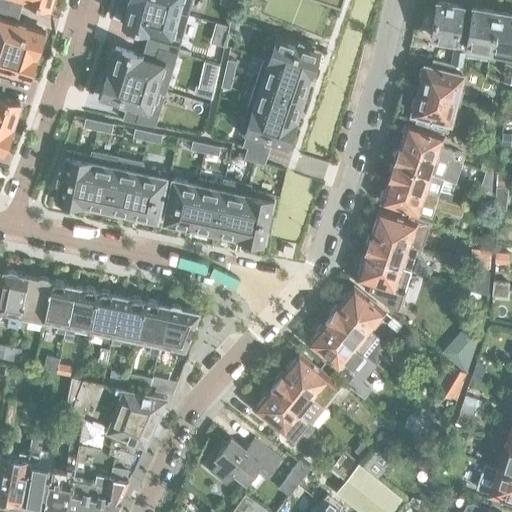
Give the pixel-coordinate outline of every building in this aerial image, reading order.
[(0,0),(0,2),(19,9),(22,0),(32,0),(50,5),(51,1),(54,2),(54,0),(0,0)] [(125,0),(121,18),(123,19),(122,23),(150,30),(146,42),(177,51),(180,38),(184,25),(187,13),(139,0),(125,0)] [(139,0),(187,13),(191,1),(190,0),(139,0)] [(464,50),(465,45),(469,23),(459,21),(462,5),(436,0),(430,35),(455,39),(453,56),(465,59),(466,50),(464,50)] [(0,42),(35,54),(43,28),(16,20),(19,9),(0,2),(0,42)] [(490,49),(497,10),(472,6),(469,23),(465,45),(490,49)] [(490,49),(511,53),(511,13),(497,10),(490,49)] [(230,18),(227,31),(233,33),(236,34),(239,20),(230,18)] [(272,32),(264,57),(310,72),(311,70),(314,61),(317,62),(320,51),(318,50),(318,47),(272,32)] [(0,71),(0,70),(27,79),(35,54),(0,42),(0,71)] [(112,48),(106,67),(109,68),(108,71),(165,89),(169,77),(173,64),(177,51),(146,42),(143,54),(116,46),(114,49),(112,48)] [(456,64),(464,65),(465,59),(453,56),(452,63),(456,64)] [(227,57),(224,71),(233,73),(236,59),(227,57)] [(263,59),(256,81),(302,96),(310,72),(264,57),(263,59)] [(456,64),(452,63),(432,58),(430,65),(425,64),(424,65),(421,66),(416,87),(460,98),(462,89),(459,88),(462,74),(454,71),(456,64)] [(108,71),(100,96),(127,104),(123,118),(130,120),(154,125),(161,101),(165,89),(108,71)] [(224,71),(221,85),(229,87),(233,73),(224,71)] [(504,73),(503,80),(510,81),(511,81),(511,72),(504,71),(504,73)] [(248,103),(248,105),(294,120),(302,96),(256,81),(248,103)] [(196,84),(194,92),(201,95),(204,86),(198,85),(196,84)] [(460,98),(416,87),(411,107),(413,110),(413,111),(417,112),(415,121),(437,128),(439,118),(450,121),(453,106),(458,107),(460,98)] [(0,122),(11,127),(11,126),(12,124),(14,125),(21,106),(18,106),(20,102),(0,95),(0,122)] [(248,105),(239,130),(247,132),(243,143),(248,145),(258,148),(267,151),(271,140),(286,145),(294,120),(248,105)] [(83,125),(97,128),(99,119),(85,116),(83,125)] [(113,122),(99,119),(97,128),(111,131),(113,122)] [(0,150),(2,151),(11,127),(0,122),(0,150)] [(403,135),(401,142),(462,162),(465,153),(453,149),(439,145),(442,135),(407,123),(407,124),(403,126),(401,132),(403,135)] [(133,135),(146,138),(148,130),(135,127),(133,135)] [(456,127),(454,133),(472,140),(474,133),(456,127)] [(148,130),(146,138),(160,141),(162,132),(148,130)] [(204,150),(206,142),(192,139),(191,147),(204,150)] [(220,145),(206,142),(204,150),(218,153),(220,145)] [(395,151),(393,158),(395,161),(444,177),(452,180),(455,181),(459,170),(462,162),(401,142),(399,149),(395,151)] [(246,152),(244,155),(254,159),(258,148),(248,145),(246,152)] [(258,148),(254,159),(264,162),(267,151),(258,148)] [(59,181),(56,197),(68,199),(81,202),(92,154),(90,154),(66,149),(65,151),(62,167),(61,167),(59,166),(56,180),(58,181),(59,181)] [(92,154),(81,202),(83,203),(93,205),(92,207),(104,210),(104,207),(106,207),(115,164),(116,164),(118,155),(91,149),(90,154),(92,154)] [(391,173),(389,180),(450,200),(453,192),(440,188),(444,177),(395,161),(391,163),(389,170),(391,173)] [(481,161),(479,167),(483,169),(490,171),(493,165),(481,161)] [(115,164),(106,207),(108,208),(107,211),(118,213),(119,210),(128,212),(131,213),(140,169),(139,169),(116,164),(115,164)] [(140,169),(131,213),(133,213),(142,215),(142,218),(153,220),(154,218),(156,218),(167,170),(140,165),(139,169),(140,169)] [(500,172),(499,183),(510,184),(511,172),(500,172)] [(172,176),(163,220),(189,225),(198,182),(197,181),(172,176)] [(198,182),(189,225),(213,230),(223,182),(222,182),(198,177),(197,181),(198,182)] [(223,182),(213,230),(238,235),(248,188),(249,188),(250,183),(223,177),(222,182),(223,182)] [(383,189),(380,196),(382,200),(417,211),(431,216),(435,206),(461,215),(465,205),(450,200),(389,180),(386,188),(383,189)] [(479,184),(477,189),(489,193),(490,187),(479,184)] [(499,185),(498,203),(508,203),(509,185),(499,185)] [(248,188),(238,235),(254,239),(264,241),(265,236),(267,225),(268,225),(269,225),(272,212),(271,211),(270,211),(273,195),(274,193),(251,188),(249,188),(248,188)] [(373,219),(370,227),(372,231),(372,232),(421,248),(430,221),(408,214),(407,219),(379,209),(376,218),(373,219)] [(511,227),(497,226),(496,236),(511,237),(511,230),(511,227)] [(293,234),(285,231),(282,240),(290,242),(293,234)] [(367,246),(364,253),(410,268),(410,269),(426,274),(429,266),(420,251),(421,248),(372,232),(371,233),(368,234),(365,242),(367,246)] [(473,248),(472,265),(489,265),(490,249),(473,248)] [(508,252),(495,251),(494,261),(507,262),(508,252)] [(360,266),(357,276),(368,279),(367,284),(386,300),(398,304),(405,283),(410,269),(410,268),(364,253),(364,255),(361,256),(359,264),(360,266)] [(4,270),(0,287),(0,310),(10,312),(7,323),(17,325),(20,310),(28,275),(17,273),(15,270),(9,269),(6,270),(4,270)] [(28,275),(20,310),(28,312),(27,316),(43,319),(51,280),(49,279),(46,277),(41,276),(38,277),(28,275)] [(51,280),(43,319),(58,322),(57,329),(65,331),(75,285),(64,282),(61,280),(56,279),(53,280),(51,280)] [(492,287),(508,289),(509,282),(493,280),(492,287)] [(65,331),(64,336),(72,338),(73,332),(74,326),(90,329),(98,289),(96,289),(93,287),(88,285),(84,287),(75,285),(65,331)] [(354,285),(339,303),(378,335),(387,324),(396,331),(403,336),(408,330),(401,325),(402,324),(383,309),(354,285)] [(507,296),(508,289),(492,287),(492,294),(507,296)] [(98,289),(90,329),(105,332),(106,328),(114,329),(121,294),(111,292),(108,290),(102,289),(99,290),(98,289)] [(114,329),(112,339),(119,341),(121,335),(136,338),(144,299),(142,298),(140,296),(134,295),(131,296),(121,294),(114,329)] [(144,299),(136,338),(151,341),(149,351),(157,353),(159,343),(167,304),(157,302),(155,299),(149,298),(146,299),(144,299)] [(167,304),(159,343),(175,346),(176,342),(185,344),(198,310),(181,306),(178,304),(173,303),(169,304),(167,304)] [(335,308),(324,321),(335,330),(362,352),(375,362),(376,362),(388,346),(390,345),(390,344),(380,336),(378,335),(339,303),(335,308)] [(324,321),(308,341),(328,357),(323,362),(335,372),(343,379),(361,393),(364,396),(371,387),(368,384),(361,379),(375,362),(362,352),(335,330),(324,321)] [(464,326),(444,349),(466,367),(478,331),(464,326)] [(0,343),(0,356),(10,359),(13,346),(0,343)] [(21,347),(13,346),(10,359),(19,360),(21,347)] [(107,362),(110,348),(100,346),(98,360),(107,362)] [(299,352),(284,370),(324,402),(343,379),(335,372),(323,362),(319,368),(299,352)] [(46,353),(43,366),(56,369),(59,356),(46,353)] [(434,354),(426,363),(435,371),(443,361),(434,354)] [(441,383),(437,389),(450,397),(454,391),(458,393),(464,380),(462,378),(467,371),(453,362),(451,365),(445,361),(434,379),(441,383)] [(72,364),(58,362),(56,372),(70,375),(72,364)] [(475,363),(471,377),(482,380),(487,367),(481,365),(475,363)] [(111,368),(109,380),(126,383),(128,374),(128,372),(111,368)] [(284,370),(270,388),(311,422),(326,404),(325,403),(324,402),(284,370)] [(107,424),(144,440),(164,395),(70,376),(65,410),(82,417),(105,425),(106,426),(107,424)] [(270,388),(255,406),(285,430),(295,437),(301,429),(307,434),(314,424),(311,422),(270,388)] [(462,401),(474,405),(477,397),(465,393),(462,401)] [(472,413),(474,405),(462,401),(460,409),(472,413)] [(35,407),(23,405),(20,422),(33,424),(35,407)] [(6,413),(4,428),(11,429),(13,414),(6,413)] [(79,433),(78,442),(97,445),(101,446),(104,431),(105,425),(82,417),(79,433)] [(29,452),(26,451),(19,499),(28,501),(32,506),(42,507),(50,450),(40,449),(41,444),(37,444),(40,431),(32,430),(29,445),(30,445),(29,452)] [(438,430),(432,448),(443,455),(450,434),(438,430)] [(65,511),(76,432),(71,431),(69,451),(68,450),(67,453),(50,450),(42,507),(42,510),(45,511),(65,511)] [(97,445),(86,511),(111,511),(128,475),(142,444),(111,434),(104,431),(101,446),(97,445)] [(76,432),(65,511),(86,511),(97,445),(78,442),(79,433),(76,432)] [(219,459),(211,468),(226,480),(234,471),(245,480),(256,467),(260,471),(265,475),(280,456),(275,451),(261,441),(254,436),(245,447),(231,436),(215,456),(219,459)] [(451,436),(449,445),(455,446),(457,438),(451,436)] [(362,439),(354,449),(363,456),(371,446),(362,439)] [(511,443),(506,441),(498,465),(511,469),(511,443)] [(375,445),(362,463),(378,476),(393,458),(375,445)] [(327,464),(344,478),(359,461),(345,449),(333,462),(330,460),(327,464)] [(19,499),(26,451),(19,450),(18,455),(4,453),(0,477),(0,498),(10,500),(11,498),(19,499)] [(428,453),(422,460),(431,467),(437,459),(428,453)] [(298,460),(286,476),(296,484),(308,467),(298,460)] [(389,511),(403,496),(378,476),(362,463),(359,461),(344,478),(336,489),(339,492),(349,500),(364,511),(389,511)] [(485,461),(476,486),(491,491),(494,496),(503,499),(508,496),(511,497),(511,469),(498,465),(485,461)] [(273,511),(274,511),(245,490),(229,511),(273,511)] [(336,511),(340,508),(326,497),(323,495),(321,498),(310,511),(336,511)] [(416,497),(412,502),(417,506),(421,501),(416,497)] [(466,502),(460,511),(495,511),(489,508),(489,507),(482,503),(479,504),(473,500),(466,502)]
